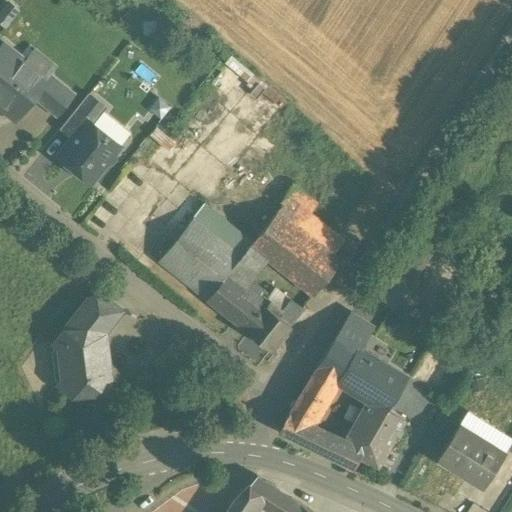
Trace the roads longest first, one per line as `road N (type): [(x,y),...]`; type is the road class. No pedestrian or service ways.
road 1 (residential): [(270,398),(0,179)]
road 2 (tertiary): [(262,458),(166,458),(83,483),(35,511)]
road 3 (residential): [(270,398),(396,221)]
road 4 (track): [(396,221),(511,44)]
road 5 (tertiary): [(396,511),(262,458)]
